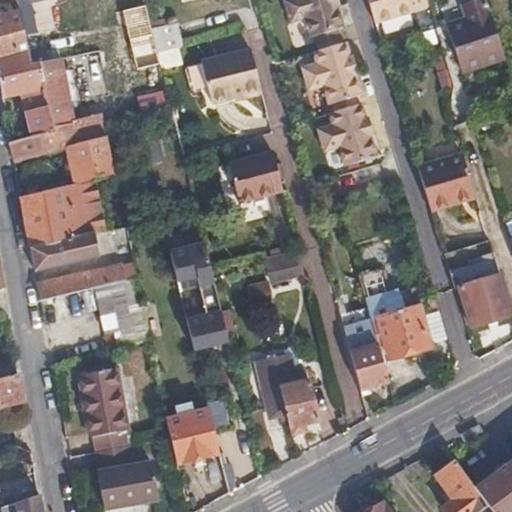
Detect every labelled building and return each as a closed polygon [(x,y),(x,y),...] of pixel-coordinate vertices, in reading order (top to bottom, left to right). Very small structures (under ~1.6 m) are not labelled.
[(32,30),(26,0),(18,0),(21,14),(25,31),(32,30)] [(343,30),(336,7),(340,6),(338,0),(290,0),(282,2),(289,25),(304,20),(310,40),(313,39),(338,32),(343,30)] [(427,7),(424,0),(366,0),(375,24),(427,7)] [(504,59),(485,0),(475,0),(462,4),(466,19),(448,24),(462,72),(504,59)] [(25,31),(21,14),(0,18),(0,59),(29,53),(25,31)] [(182,49),(176,26),(151,32),(157,55),(176,51),(182,49)] [(342,46),(338,32),(313,39),(318,53),(342,46)] [(350,61),(345,45),(342,46),(318,53),(311,55),(315,69),(301,73),(308,96),(323,91),(328,109),(332,108),(356,101),(361,99),(354,76),(357,75),(353,60),(350,61)] [(260,93),(248,49),(199,63),(209,102),(240,94),(241,97),(260,93)] [(180,66),(176,51),(157,55),(160,70),(180,66)] [(0,71),(32,64),(29,53),(0,59),(0,71)] [(66,84),(60,58),(41,62),(54,127),(73,124),(69,101),(66,84)] [(54,127),(41,62),(32,64),(0,71),(0,81),(3,97),(25,92),(33,136),(55,131),(54,127)] [(261,100),(232,104),(235,120),(264,116),(261,100)] [(359,109),(356,101),(332,108),(333,112),(326,114),(327,118),(359,109)] [(373,138),(369,121),(365,122),(361,108),(359,109),(327,118),(331,130),(318,134),(324,157),(338,153),(343,171),(376,162),(369,139),(373,138)] [(78,145),(107,137),(105,128),(103,117),(73,124),(78,145)] [(61,149),(78,145),(73,124),(54,127),(55,131),(11,141),(15,161),(61,149)] [(116,177),(107,137),(78,145),(61,149),(66,168),(72,167),(75,185),(94,182),(116,177)] [(228,162),(239,204),(281,193),(271,152),(228,162)] [(461,154),(459,154),(418,168),(424,190),(431,212),(455,204),(453,198),(471,192),(473,192),(461,154)] [(104,232),(94,182),(75,185),(21,196),(31,246),(94,232),(103,231),(103,232),(104,232)] [(473,192),(471,192),(453,198),(455,204),(473,198),(475,198),(473,192)] [(36,270),(99,254),(94,232),(31,246),(36,270)] [(226,331),(211,272),(203,239),(169,247),(178,286),(198,282),(205,308),(185,313),(192,343),(227,335),(226,331)] [(304,272),(298,251),(261,260),(266,282),(304,272)] [(492,254),(478,259),(481,264),(454,272),(471,329),(511,317),(499,277),(492,254)] [(145,318),(134,261),(123,263),(126,280),(115,281),(125,330),(141,327),(143,342),(150,340),(145,318)] [(115,281),(126,280),(123,263),(39,283),(42,301),(115,281)] [(430,348),(417,308),(402,312),(398,299),(389,301),(379,271),(357,277),(366,309),(370,322),(376,344),(382,343),(387,359),(430,348)] [(248,287),(251,302),(266,300),(263,284),(248,287)] [(376,344),(370,322),(344,329),(351,358),(360,391),(387,383),(376,344)] [(143,342),(141,327),(125,330),(129,345),(143,342)] [(287,354),(256,360),(269,419),(278,417),(280,425),(289,423),(290,426),(306,422),(320,419),(308,364),(290,368),(287,354)] [(129,427),(118,379),(117,369),(103,372),(115,436),(98,439),(100,452),(131,446),(126,429),(129,427)] [(115,436),(103,372),(80,376),(92,433),(92,435),(97,435),(98,439),(115,436)] [(0,407),(22,400),(18,373),(0,377),(0,407)] [(219,455),(209,411),(193,414),(191,405),(175,408),(177,418),(167,420),(177,465),(219,455)] [(308,432),(306,422),(290,426),(292,436),(308,432)] [(159,498),(153,463),(135,467),(131,446),(100,452),(104,474),(98,475),(105,508),(159,498)] [(475,490),(455,462),(436,475),(453,501),(443,509),(445,511),(475,511),(485,504),(475,490)] [(511,511),(511,462),(475,490),(485,504),(491,511),(511,511)] [(42,511),(39,493),(14,502),(16,511),(42,511)] [(391,511),(385,503),(372,511),(391,511)]
